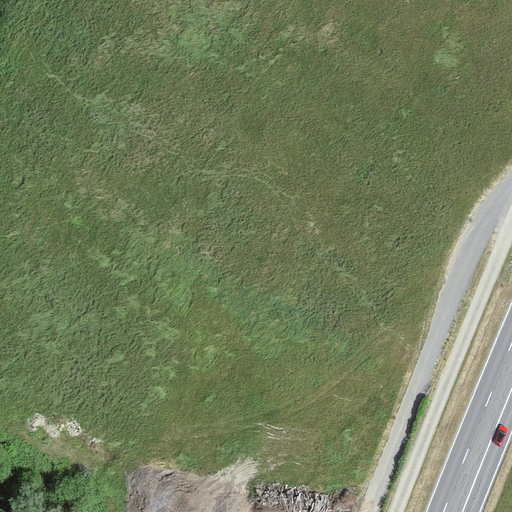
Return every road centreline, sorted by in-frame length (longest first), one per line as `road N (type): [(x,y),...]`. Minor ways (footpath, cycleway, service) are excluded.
road 1 (track): [(511,225),(395,511)]
road 2 (primary): [(511,367),(453,511)]
